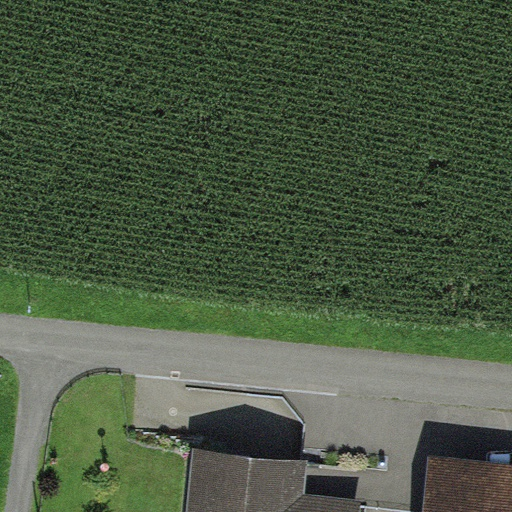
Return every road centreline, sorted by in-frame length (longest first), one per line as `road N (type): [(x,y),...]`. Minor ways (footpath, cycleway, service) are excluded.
road 1 (unclassified): [(511,388),(44,343)]
road 2 (unclassified): [(44,343),(18,511)]
road 3 (track): [(399,511),(410,378)]
